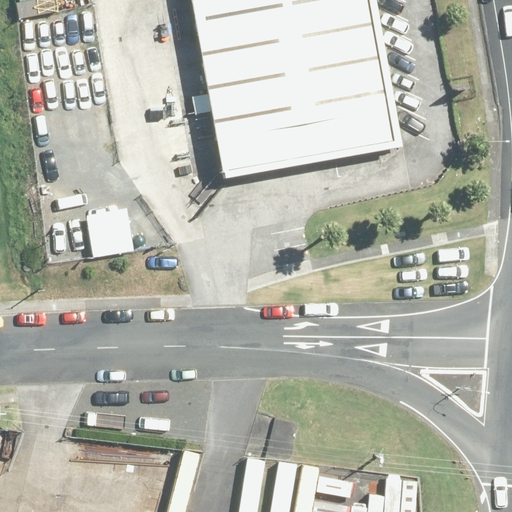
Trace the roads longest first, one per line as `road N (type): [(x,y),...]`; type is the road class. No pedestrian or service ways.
road 1 (tertiary): [(0,352),(280,350)]
road 2 (tertiary): [(509,443),(408,391),(280,350)]
road 3 (tertiary): [(280,350),(388,338),(511,349)]
